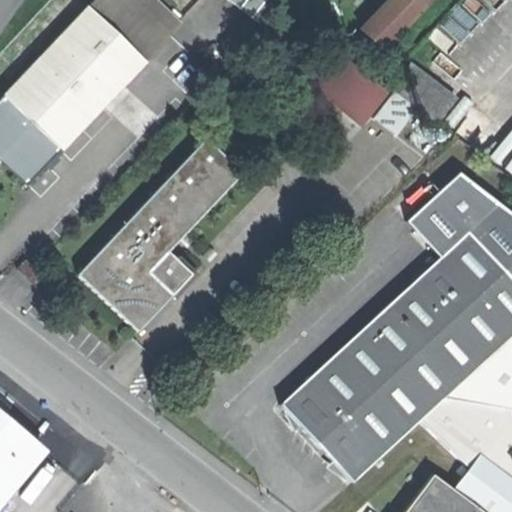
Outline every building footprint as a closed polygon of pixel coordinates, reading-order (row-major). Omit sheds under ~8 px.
[(153,0),(98,0),(89,10),(143,61),(178,24),(153,0)] [(275,0),(227,0),(262,27),(281,4),(275,0)] [(390,0),(361,31),(382,51),(430,0),(390,0)] [(2,95),(61,151),(145,63),(143,61),(89,10),(87,8),(2,95)] [(359,128),(385,95),(337,57),(312,89),(359,128)] [(391,90),(438,124),(456,99),(410,65),(391,90)] [(415,111),(392,94),(372,119),(395,137),(415,111)] [(51,161),(61,151),(2,95),(0,98),(0,162),(27,187),(51,161)] [(203,140),(76,276),(137,332),(170,297),(191,275),(166,252),(240,173),(203,140)] [(511,217),(458,175),(406,223),(440,260),(279,405),(299,427),(332,463),(350,483),(418,421),(442,398),(511,412),(511,217)] [(418,421),(455,457),(464,445),(479,457),(511,481),(511,412),(442,398),(418,421)] [(293,433),(299,427),(279,405),(286,422),(293,433)] [(0,504),(42,455),(0,419),(0,504)] [(452,492),(479,457),(464,445),(455,457),(437,481),(452,492)] [(511,511),(511,481),(479,457),(452,492),(479,511),(511,511)] [(332,474),(350,483),(332,463),(324,468),(332,474)] [(403,511),(479,511),(452,492),(437,481),(431,476),(403,511)]
